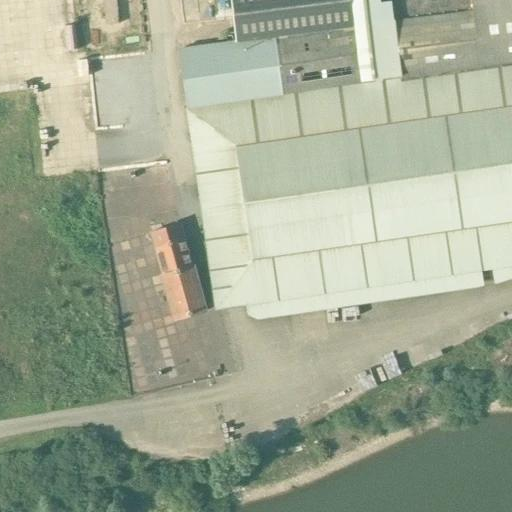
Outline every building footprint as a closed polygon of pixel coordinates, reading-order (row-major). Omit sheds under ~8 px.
[(511,0),(230,0),(235,42),(178,50),(187,109),(186,109),(198,198),(215,311),(245,306),(246,316),(257,320),(489,287),(511,279),(511,0)] [(160,266),(189,257),(184,240),(179,225),(151,233),(155,249),(160,266)] [(168,298),(199,289),(193,267),(192,267),(189,257),(160,266),(163,276),(161,276),(168,298)] [(174,321),(206,311),(199,289),(168,298),(174,321)] [(409,356),(416,369),(440,356),(433,343),(409,356)] [(325,393),(300,403),(308,422),(332,412),(325,393)]
